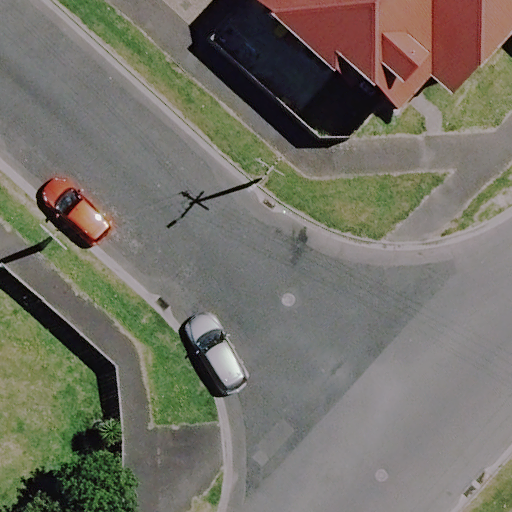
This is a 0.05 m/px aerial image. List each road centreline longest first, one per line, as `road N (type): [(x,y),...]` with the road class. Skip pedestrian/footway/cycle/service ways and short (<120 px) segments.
road 1 (residential): [(0,86),(405,453)]
road 2 (residential): [(511,336),(405,453)]
